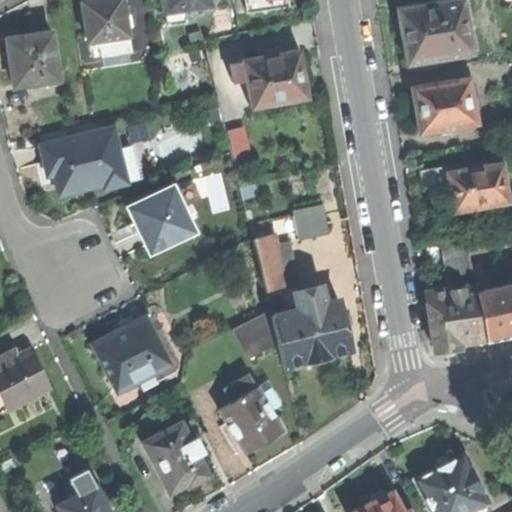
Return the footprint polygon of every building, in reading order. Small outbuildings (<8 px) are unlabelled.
[(99,40),(126,35),(128,35),(122,0),(98,0),(82,3),(89,41),(99,40)] [(163,0),(165,10),(166,10),(185,7),(210,3),(209,0),(163,0)] [(279,0),(245,0),(248,15),(281,10),(279,0)] [(407,47),(410,64),(473,53),(464,0),(457,0),(400,10),(401,15),(399,15),(399,20),(400,25),(401,30),(403,36),(405,36),(407,47)] [(185,7),(166,10),(168,23),(187,20),(185,7)] [(15,86),(59,79),(52,32),(24,36),(7,39),(15,86)] [(129,49),(126,35),(99,40),(101,54),(129,49)] [(247,82),(251,108),(308,98),(303,70),(299,49),(243,59),(243,63),(230,66),(234,84),(247,82)] [(417,119),(420,135),(478,124),(470,80),(414,90),(417,109),(419,119),(417,119)] [(237,158),(251,155),(245,125),(230,128),(237,158)] [(112,127),(40,145),(44,160),(48,174),(55,172),(60,193),(103,183),(105,188),(126,182),(112,127)] [(452,199),(454,214),(510,204),(504,163),(450,173),(449,167),(421,172),(424,191),(449,184),(452,199)] [(172,185),(128,206),(139,230),(150,251),(193,231),(172,185)] [(293,212),(300,241),(331,234),(324,205),(293,212)] [(253,240),(266,292),(299,283),(290,241),(278,243),(276,234),(253,240)] [(449,272),(473,267),(467,237),(443,241),(449,272)] [(278,345),(283,366),(305,361),(307,362),(318,359),(329,356),(330,354),(351,349),(338,299),(326,303),(322,285),(294,292),(299,310),(271,316),(278,345)] [(511,336),(511,285),(478,292),(488,342),(511,336)] [(468,346),(488,342),(478,292),(477,286),(429,293),(438,352),(468,346)] [(250,360),(278,345),(271,316),(270,311),(234,330),(250,360)] [(119,392),(171,365),(146,315),(119,329),(93,343),(119,392)] [(0,406),(5,404),(8,410),(51,388),(41,368),(31,350),(19,356),(16,351),(0,358),(0,406)] [(233,401),(257,387),(249,374),(225,388),(233,401)] [(260,392),(269,406),(278,401),(269,386),(260,392)] [(269,406),(260,392),(257,387),(233,401),(220,409),(246,453),(264,442),(283,431),(269,406)] [(189,441),(179,423),(143,442),(169,491),(186,482),(188,484),(194,481),(206,475),(195,454),(201,451),(194,438),(189,441)] [(482,511),(479,506),(489,501),(463,454),(455,458),(450,455),(437,461),(436,468),(428,472),(414,479),(430,511),(482,511)] [(109,511),(97,485),(94,486),(87,471),(71,479),(79,494),(58,505),(61,511),(109,511)] [(348,511),(407,511),(406,509),(401,511),(390,491),(386,493),(380,489),(371,493),(371,501),(361,506),(348,511)]
